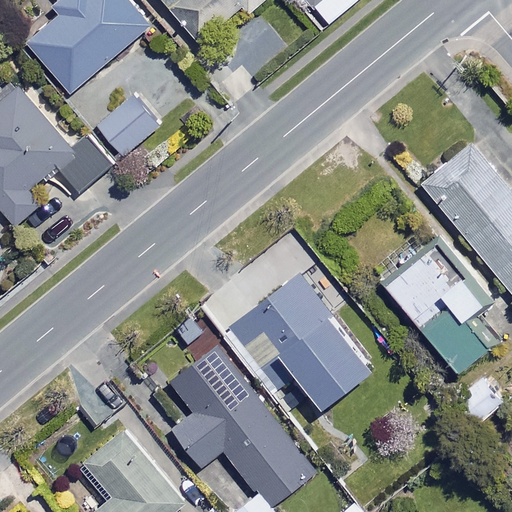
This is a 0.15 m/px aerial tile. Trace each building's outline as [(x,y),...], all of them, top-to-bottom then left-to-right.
[(148,22),(129,0),(65,0),(24,37),(70,90),(148,22)] [(260,0),(165,0),(198,40),(244,3),(249,9),(260,0)] [(351,0),(317,0),(312,4),(327,21),(351,0)] [(73,149),(19,82),(0,97),(0,204),(15,223),(39,203),(27,187),(73,149)] [(159,124),(135,95),(99,124),(124,154),(159,124)] [(112,165),(90,140),(60,165),(81,191),(112,165)] [(511,189),(472,140),(421,181),(511,292),(511,189)] [(480,296),(434,240),(384,281),(457,370),(488,344),(461,311),(480,296)] [(370,364),(300,270),(224,327),(286,410),(311,391),(320,402),(370,364)] [(314,467),(197,317),(153,352),(195,406),(172,424),(201,461),(224,443),(269,502),(314,467)] [(510,399),(487,370),(451,399),(474,428),(510,399)] [(170,511),(185,500),(124,426),(79,463),(108,497),(89,511),(170,511)] [(364,454),(345,470),(369,499),(388,484),(364,454)] [(0,511),(4,511),(19,500),(0,478),(0,511)] [(273,511),(257,491),(232,511),(273,511)] [(367,511),(371,508),(357,495),(341,511),(367,511)]
